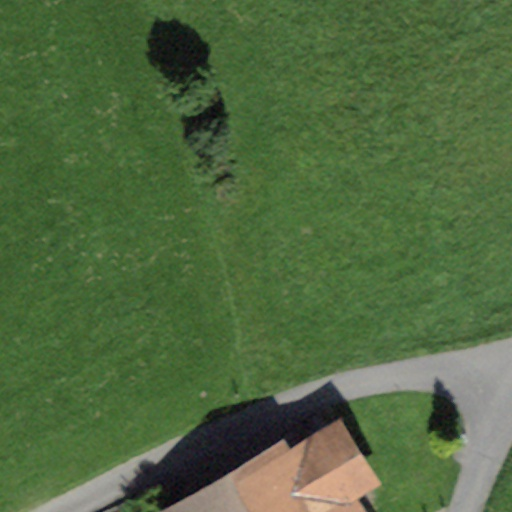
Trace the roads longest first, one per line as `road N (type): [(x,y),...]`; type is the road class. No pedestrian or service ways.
road 1 (track): [(87,511),(291,407)]
road 2 (track): [(291,407),(412,374),(511,376)]
